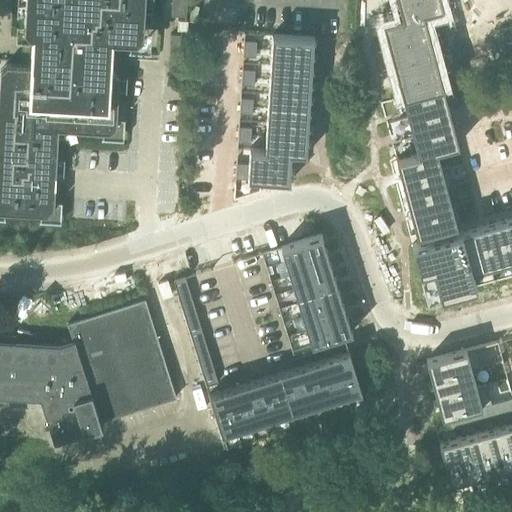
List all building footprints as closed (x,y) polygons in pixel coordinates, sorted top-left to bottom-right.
[(0,68),(0,210),(46,213),(52,208),(57,127),(84,129),(83,137),(121,140),(124,86),(118,86),(118,76),(125,77),(125,60),(110,59),(111,39),(135,41),(142,35),(144,0),(25,0),(24,28),(24,30),(29,35),(32,35),(31,45),(30,64),(6,63),(0,68)] [(440,0),(397,0),(402,16),(423,11),(442,6),(440,0)] [(402,16),(382,22),(388,41),(428,31),(423,11),(402,16)] [(177,20),(176,30),(187,31),(187,21),(177,20)] [(428,31),(388,41),(393,60),(433,49),(428,31)] [(272,35),(271,50),(312,52),(313,38),(272,35)] [(256,49),(257,41),(244,40),(244,48),(256,49)] [(244,48),(244,56),(256,56),(256,49),(244,48)] [(433,49),(393,60),(398,78),(438,68),(433,49)] [(271,50),(270,64),(311,67),(312,52),(271,50)] [(270,64),(269,78),(310,81),(311,67),(270,64)] [(438,68),(398,78),(403,97),(443,86),(438,68)] [(242,77),(254,77),(255,70),(242,69),(242,77)] [(242,85),(254,85),(254,77),(242,77),(242,85)] [(269,78),(268,93),(309,95),(310,81),(269,78)] [(437,90),(397,101),(402,119),(442,109),(437,90)] [(268,93),(267,107),(309,110),(309,95),(268,93)] [(241,98),(240,106),(253,106),(253,98),(241,98)] [(240,113),(252,114),(253,106),(240,106),(240,113)] [(267,107),(266,121),(308,124),(309,110),(267,107)] [(442,109),(402,119),(407,138),(447,127),(442,109)] [(266,121),(265,136),(307,138),(308,124),(266,121)] [(251,127),(239,127),(239,134),(251,135),(251,127)] [(447,127),(407,138),(412,157),(430,152),(452,146),(447,127)] [(238,142),(251,143),(251,135),(239,134),(238,142)] [(265,136),(264,150),(291,152),(306,153),(307,138),(265,136)] [(249,149),(249,164),(290,167),(291,152),(264,150),(249,149)] [(412,157),(390,162),(395,181),(435,170),(430,152),(412,157)] [(237,163),(236,171),(248,172),(249,164),(237,163)] [(248,172),(248,179),(260,180),(262,180),(289,182),(290,167),(249,164),(248,172)] [(435,170),(395,181),(400,199),(440,189),(435,170)] [(236,171),(236,178),(248,179),(248,172),(236,171)] [(440,189),(400,199),(405,218),(445,207),(440,189)] [(445,207),(405,218),(410,236),(450,226),(445,207)] [(511,216),(497,220),(508,259),(511,257),(511,216)] [(497,220),(479,225),(489,264),(508,259),(497,220)] [(479,225),(461,230),(472,268),(489,264),(479,225)] [(461,230),(412,243),(424,287),(437,283),(441,297),(476,287),(472,268),(461,230)] [(320,235),(280,248),(284,262),(324,250),(320,235)] [(324,250),(284,262),(289,276),(328,264),(324,250)] [(328,264),(289,276),(293,290),(333,278),(328,264)] [(185,276),(173,279),(176,286),(187,283),(185,276)] [(333,278),(293,290),(297,304),(337,291),(333,278)] [(168,280),(158,283),(162,298),(172,295),(168,281),(168,280)] [(187,283),(176,286),(178,294),(189,290),(187,283)] [(150,287),(142,290),(145,300),(153,297),(150,287)] [(142,290),(134,292),(137,302),(145,300),(142,290)] [(189,290),(178,294),(180,300),(180,301),(192,298),(189,290)] [(337,291),(297,304),(302,317),(341,305),(337,291)] [(153,297),(145,300),(148,310),(152,309),(156,307),(153,297)] [(192,298),(180,301),(182,307),(183,309),(194,305),(192,298)] [(145,300),(137,302),(140,312),(148,310),(145,300)] [(180,300),(168,304),(171,311),(182,307),(180,301),(180,300)] [(156,307),(152,309),(154,316),(165,312),(163,305),(156,307)] [(194,305),(183,309),(184,314),(185,316),(196,313),(194,305)] [(341,305),(302,317),(306,331),(346,319),(341,305)] [(182,307),(171,311),(173,318),(184,314),(183,309),(182,307)] [(140,312),(143,319),(154,316),(152,309),(148,310),(140,312)] [(165,312),(154,316),(156,323),(167,320),(165,312)] [(196,313),(185,316),(187,321),(187,324),(199,320),(196,313)] [(184,314),(173,318),(175,325),(187,321),(185,316),(184,314)] [(154,316),(143,319),(145,327),(156,323),(154,316)] [(346,319),(306,331),(310,346),(332,339),(343,336),(350,334),(346,319)] [(167,320),(156,323),(158,330),(169,327),(167,320)] [(199,320),(187,324),(189,329),(190,331),(201,328),(199,320)] [(187,321),(175,325),(177,332),(189,329),(187,324),(187,321)] [(156,323),(145,327),(147,334),(158,330),(156,323)] [(169,327),(158,330),(161,337),(172,334),(169,327)] [(201,328),(190,331),(191,336),(192,339),(203,335),(201,328)] [(189,329),(177,332),(180,339),(191,336),(190,331),(189,329)] [(158,330),(147,334),(149,341),(161,337),(158,330)] [(172,334),(161,337),(163,344),(174,341),(172,334)] [(203,335),(192,339),(193,343),(194,346),(206,343),(203,335)] [(191,336),(180,339),(182,346),(193,343),(192,339),(191,336)] [(343,336),(332,339),(334,347),(345,343),(343,336)] [(161,337),(149,341),(152,348),(163,344),(161,337)] [(332,339),(321,343),(324,350),(334,347),(332,339)] [(174,341),(163,344),(165,352),(176,348),(174,341)] [(193,343),(182,346),(184,354),(195,350),(194,346),(193,343)] [(206,343),(194,346),(195,350),(197,354),(208,350),(206,343)] [(321,343),(310,346),(313,353),(324,350),(321,343)] [(163,344),(152,348),(154,355),(165,352),(163,344)] [(426,359),(431,379),(472,368),(481,366),(476,347),(476,346),(426,359)] [(176,348),(165,352),(167,359),(178,355),(176,348)] [(195,350),(184,354),(186,361),(198,357),(197,354),(195,350)] [(208,350),(197,354),(198,357),(199,361),(210,358),(208,350)] [(165,352),(154,355),(156,362),(167,359),(165,352)] [(348,352),(333,356),(346,396),(360,391),(348,352)] [(178,355),(167,359),(169,366),(181,362),(178,355)] [(333,356),(319,361),(332,400),(346,396),(333,356)] [(198,357),(186,361),(188,368),(200,364),(199,361),(198,357)] [(210,358),(199,361),(200,364),(201,369),(213,365),(210,358)] [(167,359),(156,362),(158,369),(169,366),(167,359)] [(319,361),(306,365),(318,405),(332,400),(319,361)] [(181,362),(169,366),(172,373),(183,369),(181,362)] [(200,364),(188,368),(191,375),(202,371),(201,369),(200,364)] [(213,365),(201,369),(202,371),(204,376),(215,373),(213,365)] [(306,365),(292,369),(304,409),(318,405),(306,365)] [(169,366),(158,369),(160,376),(172,373),(169,366)] [(431,379),(436,397),(477,387),(472,368),(431,379)] [(183,369),(172,373),(174,380),(185,377),(183,369)] [(292,369),(278,373),(290,413),(304,409),(292,369)] [(202,371),(191,375),(193,382),(204,379),(204,376),(202,371)] [(172,373),(160,376),(163,384),(174,380),(172,373)] [(215,373),(204,376),(204,379),(206,385),(218,382),(215,373)] [(278,373),(264,378),(277,417),(290,413),(278,373)] [(185,377),(174,380),(176,387),(187,384),(185,377)] [(264,378),(251,382),(263,422),(277,417),(264,378)] [(174,380),(163,384),(165,391),(176,387),(174,380)] [(251,382),(237,386),(249,426),(263,422),(251,382)] [(486,405),(491,404),(486,384),(477,387),(436,397),(442,417),(449,415),(456,413),(464,411),(471,409),(478,407),(486,405)] [(237,386),(223,391),(235,430),(249,426),(237,386)] [(223,391),(208,395),(221,435),(235,430),(223,391)] [(201,396),(185,401),(197,441),(214,436),(201,396)] [(511,398),(501,401),(504,413),(511,410),(511,398)] [(185,401),(170,406),(182,446),(197,441),(185,401)] [(501,401),(493,403),(496,415),(504,413),(501,401)] [(491,404),(486,405),(489,416),(496,415),(493,403),(491,404)] [(486,405),(478,407),(482,418),(489,416),(486,405)] [(170,406),(154,411),(167,451),(182,446),(170,406)] [(478,407),(471,409),(474,420),(482,418),(478,407)] [(474,420),(471,409),(464,411),(467,422),(474,420)] [(154,411),(139,416),(151,456),(167,451),(154,411)] [(464,411),(456,413),(459,424),(467,422),(464,411)] [(449,415),(452,426),(459,424),(456,413),(449,415)] [(445,428),(452,426),(449,415),(442,417),(445,428)] [(139,416),(123,421),(136,460),(151,456),(139,416)] [(123,421),(106,426),(118,466),(136,460),(123,421)] [(506,467),(511,465),(511,422),(496,427),(506,467)] [(488,472),(506,467),(496,427),(477,432),(488,472)] [(0,478),(87,485),(90,438),(0,431),(0,478)] [(469,477),(488,472),(477,432),(458,437),(469,477)] [(450,482),(469,477),(458,437),(439,442),(450,482)]
